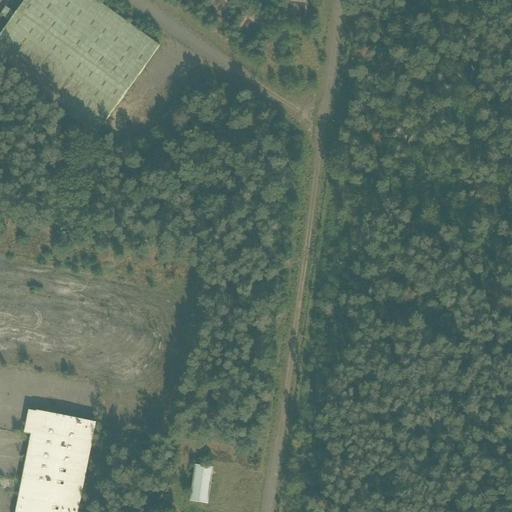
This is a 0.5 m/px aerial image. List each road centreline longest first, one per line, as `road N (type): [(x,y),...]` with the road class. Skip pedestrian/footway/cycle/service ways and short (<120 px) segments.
road 1 (track): [(335,145),(511,273)]
road 2 (track): [(335,145),(317,276)]
